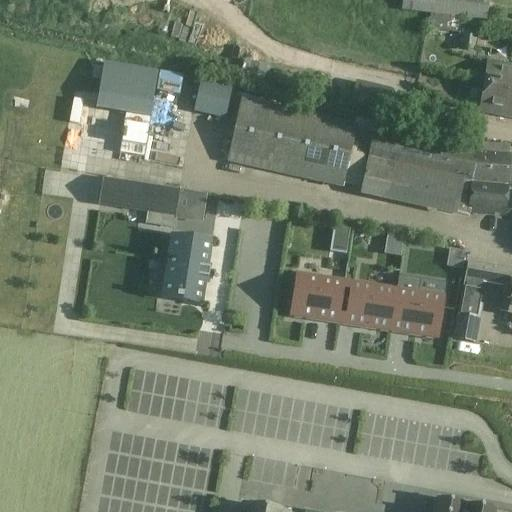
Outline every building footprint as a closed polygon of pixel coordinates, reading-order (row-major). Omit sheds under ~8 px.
[(403,0),(402,11),(428,15),(426,30),(462,35),(464,20),(486,24),(487,0),(403,0)] [(477,29),(464,28),(462,50),(475,51),(477,29)] [(235,49),(233,69),(257,71),(259,52),(235,49)] [(511,65),(487,61),(482,86),(511,91),(511,65)] [(348,108),(384,117),(391,92),(354,83),(348,108)] [(511,91),(482,86),(477,113),(511,118),(511,91)] [(226,164),(342,190),(343,185),(357,189),(370,131),(355,127),(356,125),(240,100),(226,164)] [(388,118),(461,136),(463,124),(442,119),(439,120),(418,114),(419,109),(391,105),(388,118)] [(510,157),(484,155),(374,131),(369,156),(467,178),(508,182),(510,157)] [(462,179),(396,164),(367,157),(359,195),(455,215),(466,218),(467,212),(470,182),(462,180),(462,179)] [(177,192),(102,181),(99,205),(174,216),(177,192)] [(508,186),(470,182),(467,212),(505,215),(508,186)] [(440,295),(452,228),(283,198),(280,213),(283,213),(280,225),(245,219),(247,204),(242,203),(238,221),(226,219),(220,253),(346,275),(346,278),(440,295)] [(202,305),(212,244),(172,237),(163,295),(177,297),(176,301),(202,305)] [(467,264),(462,289),(479,292),(481,284),(504,289),(507,289),(508,283),(510,272),(467,264)] [(317,316),(338,319),(343,287),(322,284),(323,278),(297,274),(290,318),(316,322),(317,316)] [(507,289),(504,289),(499,312),(511,314),(511,283),(508,283),(507,289)] [(365,323),(364,329),(390,333),(391,327),(396,296),(397,289),(371,285),(370,292),(349,288),(344,320),(365,323)] [(416,299),(396,296),(391,327),(411,330),(410,336),(436,340),(442,296),(417,292),(416,299)] [(452,341),(474,345),(478,321),(457,317),(452,341)] [(495,511),(438,501),(435,511),(495,511)] [(293,511),(294,511),(248,502),(246,511),(293,511)]
